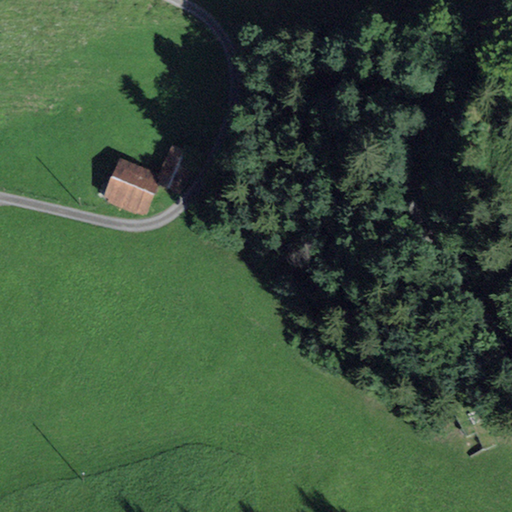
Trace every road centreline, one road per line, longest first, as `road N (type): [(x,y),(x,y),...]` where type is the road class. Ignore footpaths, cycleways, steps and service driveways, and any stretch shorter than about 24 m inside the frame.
road 1 (unclassified): [(176,0),(213,25),(234,71),(223,137),(179,207),(160,221),(133,224),(0,196)]
road 2 (unclassified): [(511,355),(426,247),(411,175),(420,104),(496,0)]
